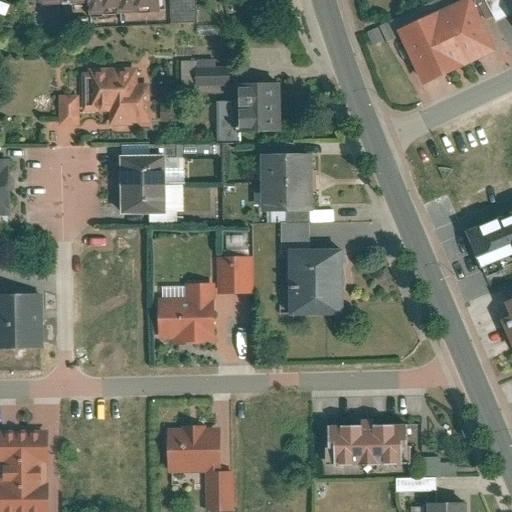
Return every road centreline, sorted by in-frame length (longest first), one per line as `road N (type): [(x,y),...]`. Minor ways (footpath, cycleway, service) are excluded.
road 1 (residential): [(473,375),(64,390)]
road 2 (secondary): [(473,375),(379,150)]
road 3 (residential): [(64,390),(60,179)]
road 4 (secondary): [(379,150),(322,0)]
road 5 (residential): [(379,150),(511,82)]
